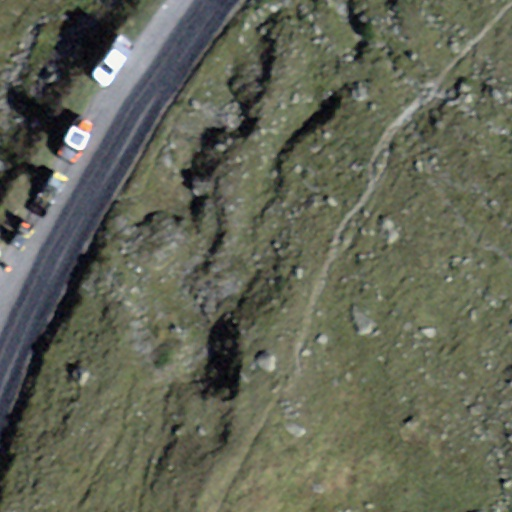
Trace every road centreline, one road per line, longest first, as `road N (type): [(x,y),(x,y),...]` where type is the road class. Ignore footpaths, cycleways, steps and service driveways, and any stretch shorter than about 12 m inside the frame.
road 1 (trunk): [(211,511),(395,0)]
road 2 (tertiary): [(205,0),(88,169),(0,343)]
